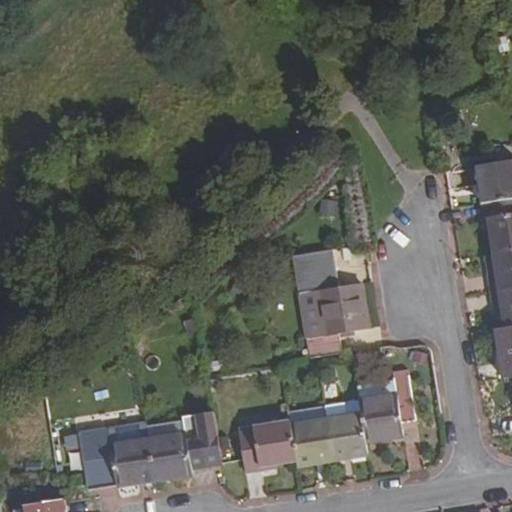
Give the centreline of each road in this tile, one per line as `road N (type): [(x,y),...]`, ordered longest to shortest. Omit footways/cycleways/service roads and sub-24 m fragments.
road 1 (residential): [(416,242),(451,355),(479,492)]
road 2 (residential): [(356,511),(479,492)]
